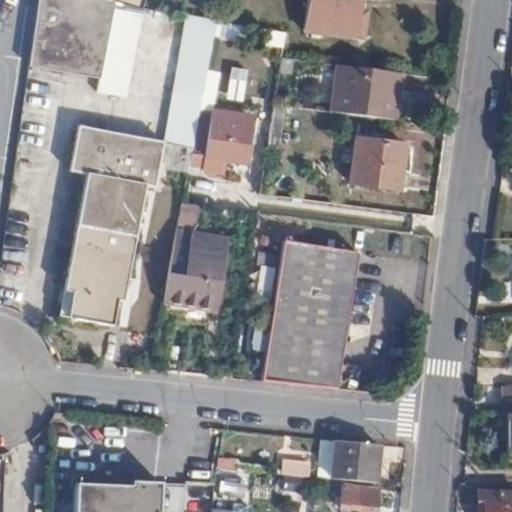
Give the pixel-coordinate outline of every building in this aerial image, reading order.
[(110,4),(94,0),(37,0),(29,70),(101,83),(115,5),(110,4)] [(358,0),(306,0),(302,32),(327,35),(327,29),(354,32),(358,0)] [(398,75),(330,68),(324,114),(391,121),(398,75)] [(274,109),(272,119),(282,120),(283,110),(274,109)] [(244,162),(251,119),(212,115),(205,157),(244,162)] [(158,172),(161,154),(79,138),(72,184),(89,187),(61,330),(110,339),(115,311),(120,311),(142,198),(154,200),(158,172)] [(395,191),(402,146),(355,139),(348,184),(395,191)] [(187,177),(190,159),(161,154),(158,172),(187,177)] [(215,239),(191,235),(189,245),(186,244),(182,260),(174,259),(171,275),(221,283),(226,260),(212,257),(215,239)] [(282,242),(260,382),(336,391),(358,253),(282,242)] [(269,298),(270,275),(257,274),(256,297),(269,298)] [(494,466),(511,466),(511,399),(491,400),(490,416),(495,417),(494,452),(494,466)] [(341,479),(371,482),(375,445),(318,439),(314,477),(341,479)] [(306,463),(281,461),(280,472),(305,475),(306,463)] [(340,484),(341,479),(314,477),(311,476),(310,487),(339,490),(337,509),(354,510),(353,511),(371,511),(374,487),(340,484)] [(158,511),(159,488),(127,487),(127,493),(74,492),(73,511),(158,511)] [(480,511),(511,511),(511,493),(474,493),(474,511),(481,511),(480,511)]
